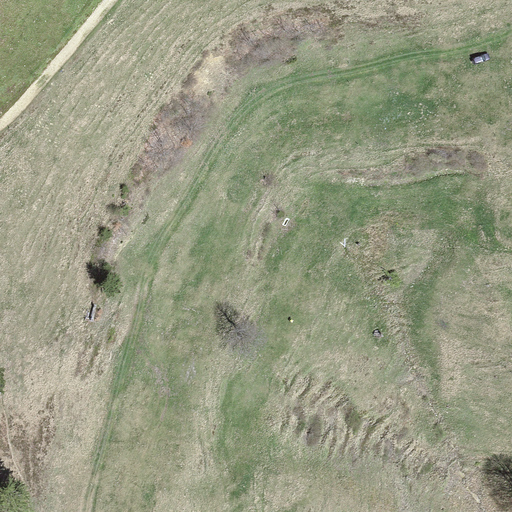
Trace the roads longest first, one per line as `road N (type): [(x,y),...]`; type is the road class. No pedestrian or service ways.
road 1 (track): [(100,511),(144,286),(225,126),(254,95),(297,77),(511,28)]
road 2 (track): [(0,124),(111,0)]
